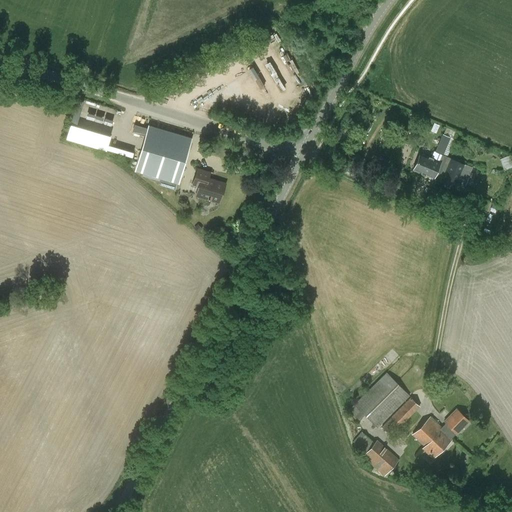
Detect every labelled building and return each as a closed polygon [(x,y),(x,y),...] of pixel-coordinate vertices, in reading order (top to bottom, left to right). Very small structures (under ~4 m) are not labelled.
[(240,43),(235,46),(239,54),(246,50),(244,45),(242,46),(240,43)] [(360,130),(370,130),(371,120),(361,120),(360,130)] [(134,132),(145,135),(147,129),(135,126),(134,132)] [(138,169),(161,175),(158,184),(175,189),(189,142),(149,130),(138,169)] [(442,133),(435,152),(441,154),(443,155),(450,136),(442,133)] [(414,170),(437,180),(447,157),(443,155),(441,154),(438,163),(420,155),(414,170)] [(505,170),(511,166),(511,163),(509,155),(500,158),(505,170)] [(447,157),(437,180),(462,191),(468,177),(475,180),(479,171),(447,157)] [(197,170),(192,186),(199,188),(196,196),(219,203),(225,185),(215,182),(215,184),(207,181),(209,174),(197,170)] [(471,194),(466,206),(483,212),(487,201),(471,194)] [(492,204),(489,211),(495,213),(497,206),(492,204)] [(197,224),(193,228),(198,233),(202,228),(197,224)] [(390,416),(391,417),(382,427),(390,435),(420,406),(387,373),(348,411),(358,422),(366,415),(377,428),(390,416)] [(423,447),(422,448),(433,460),(453,440),(451,437),(456,433),(457,434),(469,421),(457,410),(441,426),(430,416),(412,435),(423,447)] [(374,443),(361,431),(353,441),(365,452),(362,456),(384,475),(399,460),(377,440),(374,443)]
